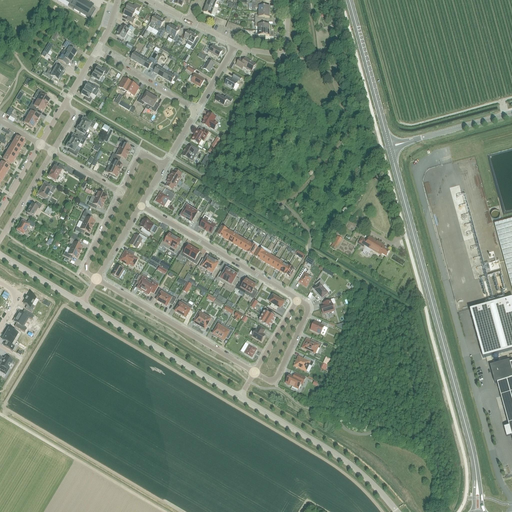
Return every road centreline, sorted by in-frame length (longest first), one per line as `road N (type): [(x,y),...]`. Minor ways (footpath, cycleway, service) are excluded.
road 1 (secondary): [(476,478),(389,150)]
road 2 (unclassified): [(396,511),(350,465),(239,397)]
road 3 (unclassified): [(239,397),(81,303)]
road 4 (residential): [(139,205),(297,299)]
road 5 (residential): [(254,372),(96,278)]
road 6 (secondary): [(388,143),(348,0)]
